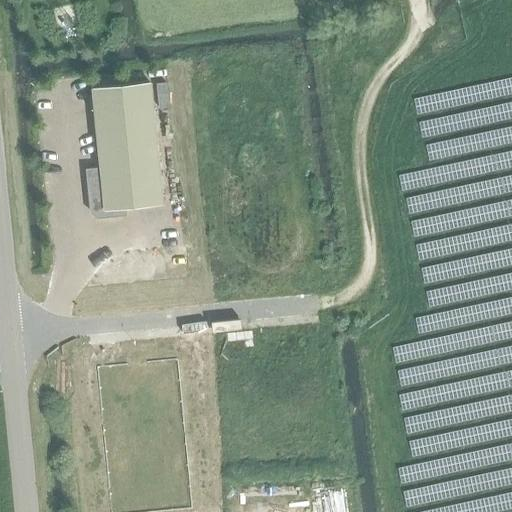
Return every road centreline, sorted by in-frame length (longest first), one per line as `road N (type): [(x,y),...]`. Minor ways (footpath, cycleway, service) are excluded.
road 1 (track): [(319,303),(353,289),(367,269),(363,115),(377,82),(423,27)]
road 2 (unclassified): [(9,333),(319,303)]
road 3 (tertiary): [(26,511),(9,333)]
